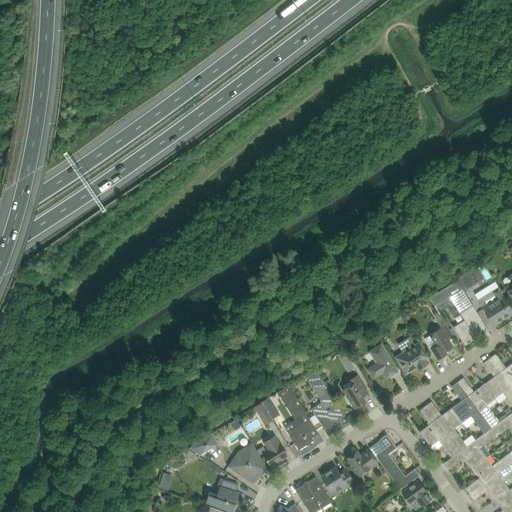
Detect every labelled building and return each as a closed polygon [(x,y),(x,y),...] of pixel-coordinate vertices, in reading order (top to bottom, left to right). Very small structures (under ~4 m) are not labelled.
[(491,261),(485,264),(489,269),(494,266),(491,261)] [(485,278),(478,268),(457,281),(464,291),(485,278)] [(473,337),(487,328),(464,291),(457,281),(430,298),(435,306),(450,297),(464,320),(453,327),(465,346),(475,340),(473,337)] [(499,288),(479,300),(483,307),(488,314),(489,317),(491,320),(495,325),(511,314),(511,307),(509,304),(499,287),(499,288)] [(429,336),(424,339),(430,348),(435,345),(433,343),(434,342),(437,346),(432,349),(433,351),(438,359),(443,356),(447,354),(445,350),(453,345),(449,340),(455,337),(443,318),(439,320),(444,326),(442,328),(430,335),(431,337),(430,337),(429,336)] [(418,369),(421,368),(429,363),(427,360),(428,359),(419,343),(415,346),(410,339),(400,345),(406,355),(398,360),(407,373),(417,367),(418,369)] [(381,344),(378,346),(370,351),(377,363),(367,369),(373,378),(383,372),(387,379),(390,377),(389,375),(397,370),(398,372),(381,344)] [(490,358),(511,387),(511,363),(506,368),(496,354),(490,358)] [(511,404),(511,387),(490,358),(484,363),(494,377),(484,384),(495,399),(503,392),(511,404)] [(316,368),(305,375),(322,402),(312,408),(327,432),(341,424),(341,421),(339,417),(344,414),(350,423),(351,423),(333,395),(328,387),(316,368)] [(344,389),(350,399),(355,408),(366,401),(363,396),(368,392),(358,375),(350,379),(353,383),(344,389)] [(458,382),(492,428),(500,422),(487,405),(495,399),(484,384),(474,391),(464,377),(458,382)] [(484,433),(492,428),(458,382),(452,386),(462,400),(452,408),(463,422),(471,416),(475,421),(484,433)] [(289,385),(278,392),(296,421),(295,422),(296,425),(287,431),(299,450),(314,440),(308,431),(314,427),(318,432),(318,431),(289,385)] [(332,385),(328,387),(333,395),(337,392),(332,385)] [(270,397),(262,402),(273,419),(280,414),(270,397)] [(426,406),(460,452),(467,446),(463,440),(455,429),(463,422),(452,408),(442,415),(432,401),(426,406)] [(262,402),(255,406),(266,423),(273,419),(262,402)] [(443,445),(452,457),(460,452),(426,406),(420,410),(430,424),(420,432),(431,446),(439,440),(443,445)] [(492,428),(498,436),(511,425),(511,412),(500,422),(492,428)] [(471,416),(463,422),(466,427),(475,421),(471,416)] [(236,419),(230,423),(235,431),(241,427),(236,419)] [(464,458),(472,468),(486,457),(480,449),(498,436),(492,428),(484,433),(475,440),(467,446),(460,452),(464,458)] [(213,433),(190,447),(201,455),(219,444),(213,433)] [(287,454),(282,445),(275,435),(264,442),(270,452),(265,455),(271,465),(282,458),(282,457),(287,454)] [(463,440),(467,446),(475,440),(471,435),(463,440)] [(370,448),(376,456),(401,489),(420,475),(415,468),(405,476),(389,454),(397,448),(388,436),(383,440),(382,439),(370,448)] [(443,445),(439,440),(431,446),(434,451),(443,445)] [(229,466),(228,466),(244,477),(252,482),(254,480),(255,481),(266,471),(265,469),(267,467),(262,459),(252,443),(251,443),(252,445),(240,453),(230,467),(229,466)] [(189,449),(186,454),(193,459),(196,454),(189,449)] [(354,469),(359,476),(378,462),(368,449),(361,455),(357,451),(348,458),(355,468),(354,469)] [(450,468),(464,458),(460,452),(452,457),(446,462),(450,468)] [(465,488),(470,494),(511,462),(511,454),(510,452),(493,465),(486,457),(472,468),(479,478),(465,488)] [(206,459),(204,463),(220,474),(223,470),(206,459)] [(488,490),(496,500),(510,489),(504,481),(511,474),(511,462),(470,494),(474,500),(488,490)] [(322,476),(327,484),(332,492),(346,483),(348,486),(355,481),(347,468),(340,472),(336,466),(335,467),(336,468),(333,470),(332,469),(322,476)] [(305,485),(304,484),(296,489),(309,511),(315,511),(332,502),(316,476),(308,482),(308,483),(305,485)] [(207,502),(216,505),(235,511),(238,504),(236,503),(240,492),(236,491),(238,485),(239,485),(220,478),(218,485),(220,486),(217,494),(210,492),(207,502)] [(162,480),(159,487),(168,490),(170,482),(162,480)] [(419,480),(411,486),(402,492),(411,503),(416,499),(422,506),(432,498),(426,491),(427,491),(419,480)] [(499,511),(511,511),(511,491),(510,489),(496,500),(503,510),(499,511)]
